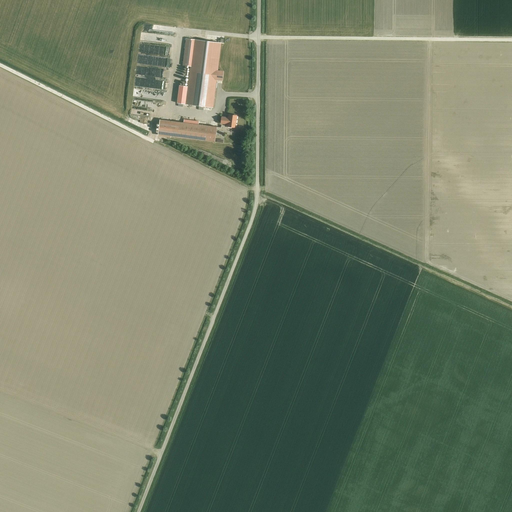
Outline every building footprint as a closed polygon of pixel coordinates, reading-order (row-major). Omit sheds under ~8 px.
[(146,28),(145,36),(172,39),(173,32),(146,28)] [(186,104),(212,107),(215,79),(222,80),(223,72),(216,71),(220,43),(187,39),(184,65),(191,66),(186,104)] [(164,47),(165,43),(157,41),(156,49),(162,50),(163,47),(164,47)] [(141,61),(140,70),(169,74),(171,63),(164,62),(164,65),(150,63),(148,63),(148,59),(147,59),(146,62),(141,61)] [(227,126),(235,127),(237,116),(229,115),(228,118),(226,118),(222,117),(221,123),(227,124),(227,126)] [(217,127),(180,122),(160,120),(158,135),(178,137),(215,142),(217,127)]
